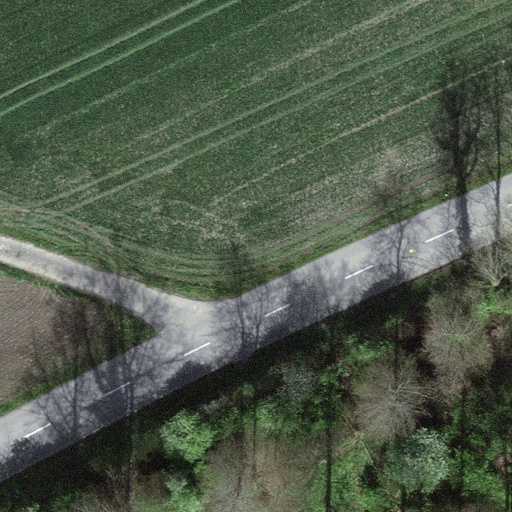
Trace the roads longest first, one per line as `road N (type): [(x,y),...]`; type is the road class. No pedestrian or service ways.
road 1 (tertiary): [(0,450),(234,329),(511,206)]
road 2 (track): [(234,329),(0,247)]
